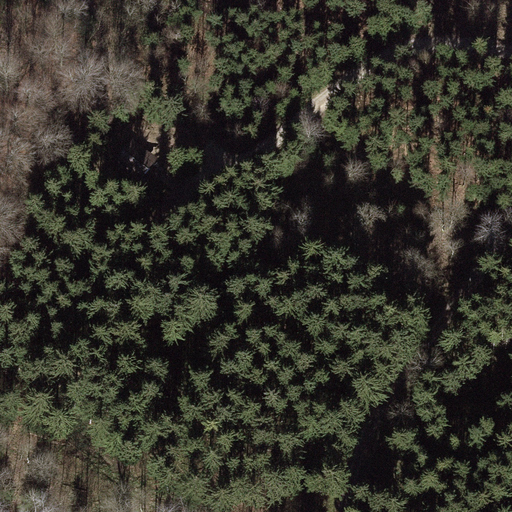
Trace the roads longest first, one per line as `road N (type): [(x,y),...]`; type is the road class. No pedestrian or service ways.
road 1 (track): [(511,44),(406,47),(139,235)]
road 2 (track): [(345,511),(362,423),(511,231)]
